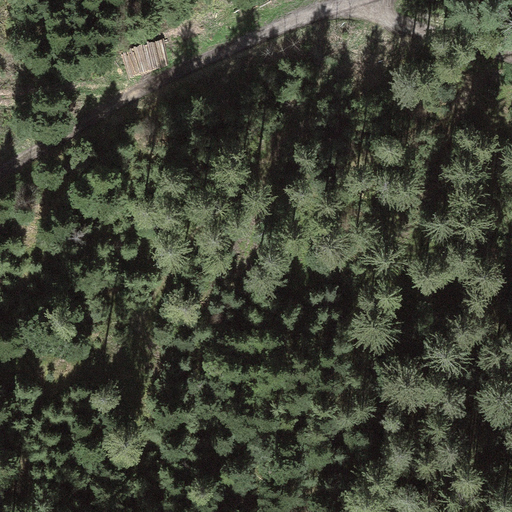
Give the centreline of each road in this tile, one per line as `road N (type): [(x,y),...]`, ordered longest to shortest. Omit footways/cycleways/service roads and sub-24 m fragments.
road 1 (track): [(378,0),(84,115),(0,165)]
road 2 (track): [(324,17),(511,83)]
